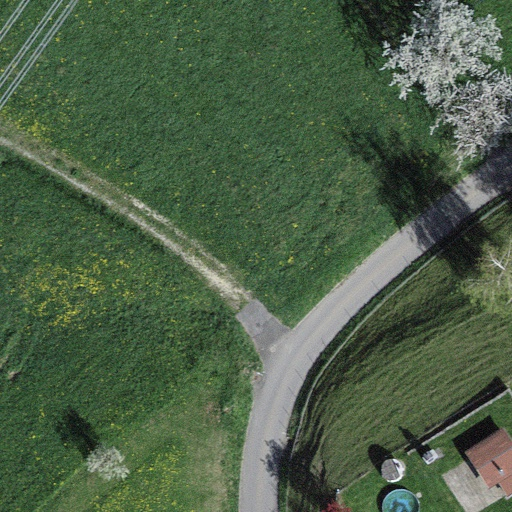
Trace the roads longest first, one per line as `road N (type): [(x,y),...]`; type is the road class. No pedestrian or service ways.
road 1 (unclassified): [(511,165),(383,268),(294,354),(278,393),(259,511)]
road 2 (track): [(294,354),(160,230),(0,136)]
